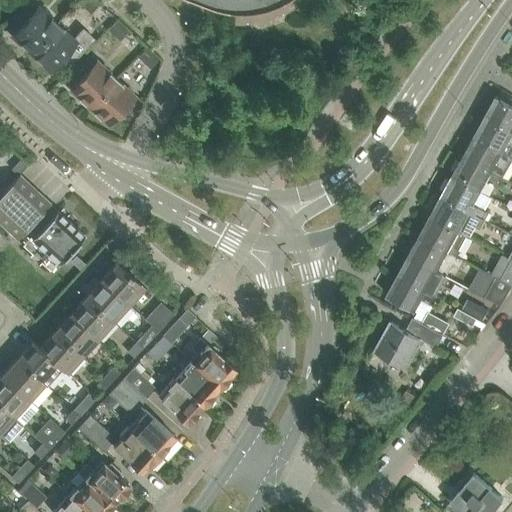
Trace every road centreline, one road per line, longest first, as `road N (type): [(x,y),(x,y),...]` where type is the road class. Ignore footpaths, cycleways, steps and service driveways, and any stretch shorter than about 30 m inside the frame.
road 1 (secondary): [(306,242),(361,222),(397,190),(511,4)]
road 2 (secondary): [(481,0),(352,175),(326,194),(288,203)]
road 3 (tertiary): [(281,464),(320,348),(306,242)]
road 4 (tertiary): [(268,246),(285,353),(272,397),(240,449)]
road 5 (residential): [(357,508),(478,358)]
road 6 (secondary): [(288,203),(165,170),(123,167)]
road 7 (secondary): [(123,167),(143,190),(221,236),(268,246)]
road 8 (secondary): [(0,71),(74,140),(123,167)]
road 9 (residential): [(221,292),(169,267),(95,203)]
road 10 (residential): [(95,203),(0,114)]
